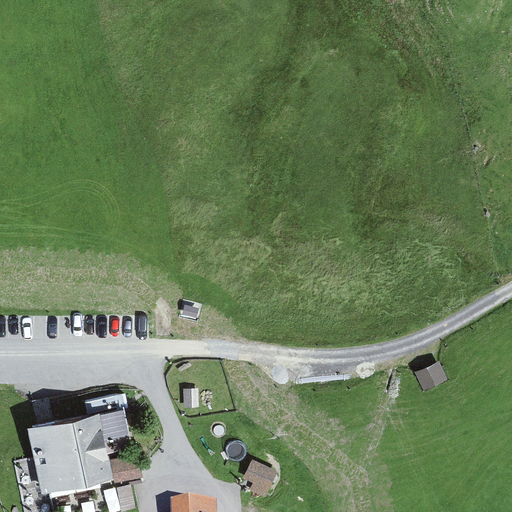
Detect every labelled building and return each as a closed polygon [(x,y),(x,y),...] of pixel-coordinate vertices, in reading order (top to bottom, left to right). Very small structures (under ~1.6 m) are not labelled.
[(439,364),(419,373),(427,390),(447,380),(439,364)] [(98,412),(29,427),(35,458),(42,493),(49,491),(113,476),(109,461),(98,412)] [(138,454),(109,461),(113,476),(115,486),(144,479),(141,467),(138,454)] [(253,460),(245,478),(254,482),(250,490),(265,497),(277,472),(253,460)] [(131,485),(117,488),(122,511),(136,508),(131,485)]
